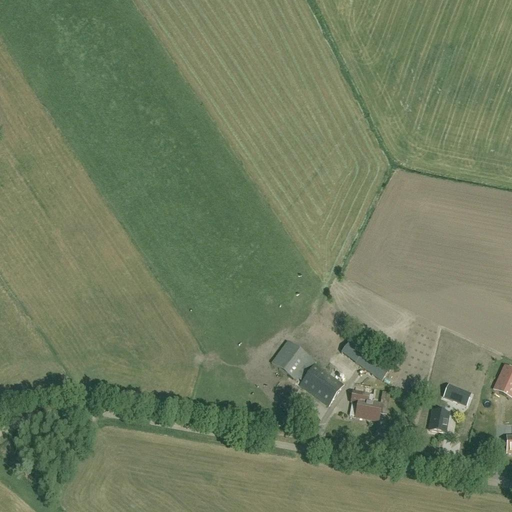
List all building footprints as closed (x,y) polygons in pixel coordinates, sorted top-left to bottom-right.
[(328,408),(344,387),(314,366),(316,364),(288,344),(272,366),(296,383),(298,380),(302,384),(300,387),(328,408)] [(393,366),(367,348),(356,365),(381,383),(393,366)] [(511,400),(511,399),(511,371),(504,367),(493,391),(511,400)] [(466,408),(471,396),(463,393),(448,387),(444,399),(459,405),(466,408)] [(354,393),(352,404),(358,405),(356,419),(377,423),(379,415),(380,407),(380,406),(371,405),(373,398),(369,397),(369,396),(364,395),(354,393)] [(382,394),(380,405),(388,406),(390,395),(382,394)] [(448,415),(432,412),(429,432),(445,435),(448,415)]
